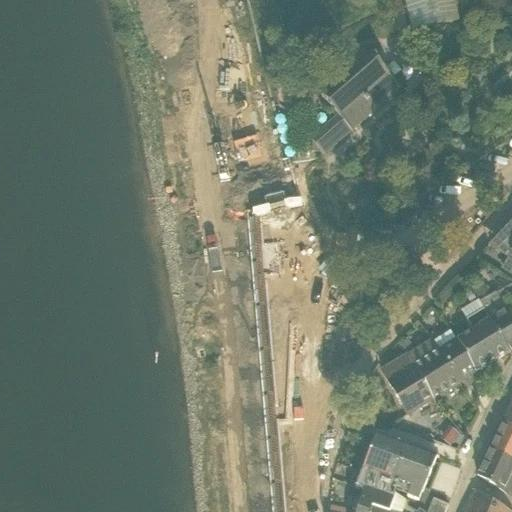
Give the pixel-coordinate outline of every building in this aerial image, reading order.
[(454,0),(404,0),(412,31),(459,21),(454,0)] [(351,132),(400,89),(363,47),(315,90),(338,116),(310,140),(324,155),(351,131),(351,132)] [(511,221),(488,248),(511,262),(511,221)] [(511,283),(504,278),(497,282),(504,294),(511,289),(511,283)] [(484,284),(473,290),(479,301),(490,295),(484,284)] [(469,304),(476,300),(471,292),(465,296),(469,304)] [(508,354),(511,350),(511,324),(493,295),(480,303),(508,354)] [(457,341),(476,373),(508,354),(480,303),(462,314),(473,331),(457,341)] [(457,341),(438,352),(430,341),(415,351),(407,339),(400,343),(408,356),(434,399),(476,373),(457,341)] [(407,416),(434,399),(408,356),(382,372),(407,416)] [(511,401),(501,424),(511,428),(511,401)] [(511,462),(511,428),(501,424),(489,450),(511,462)] [(394,461),(400,444),(376,435),(373,442),(355,487),(364,490),(363,490),(392,500),(395,494),(396,492),(386,488),(396,462),(394,461)] [(423,492),(437,458),(400,444),(394,461),(396,462),(386,488),(396,492),(399,483),(410,488),(407,497),(418,501),(422,492),(423,492)] [(477,475),(478,476),(505,493),(511,497),(511,462),(489,450),(477,475)] [(381,511),(388,511),(392,500),(363,490),(360,503),(354,501),(352,510),(348,511),(331,507),(330,507),(329,511),(374,511),(375,510),(381,511)] [(510,511),(476,492),(465,511),(510,511)] [(433,499),(428,511),(445,511),(448,506),(433,499)]
